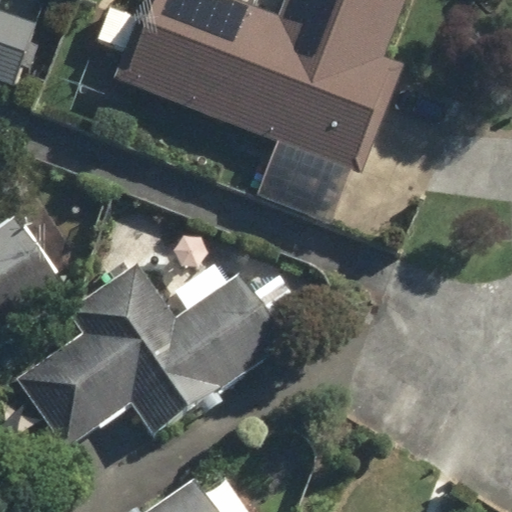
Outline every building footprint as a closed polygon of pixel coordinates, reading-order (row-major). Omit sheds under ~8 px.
[(292,0),(281,31),(202,0),(145,0),(112,86),(354,181),(394,77),(377,70),(404,0),(292,0)] [(0,90),(15,95),(34,36),(0,25),(0,90)] [(0,234),(0,358),(4,355),(0,349),(0,346),(63,296),(8,228),(0,234)] [(133,414),(152,443),(286,355),(239,284),(171,328),(137,275),(62,324),(77,348),(14,389),(61,461),(133,414)] [(204,511),(191,492),(163,511),(204,511)]
